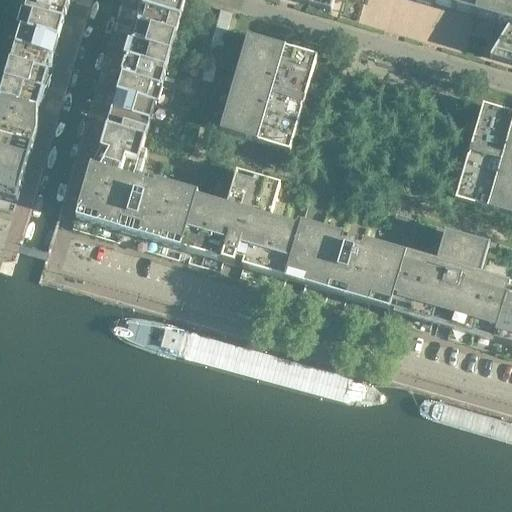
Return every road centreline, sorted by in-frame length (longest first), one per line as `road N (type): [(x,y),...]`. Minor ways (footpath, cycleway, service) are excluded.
road 1 (residential): [(511,392),(59,262),(132,0)]
road 2 (residential): [(84,0),(13,248),(0,244)]
